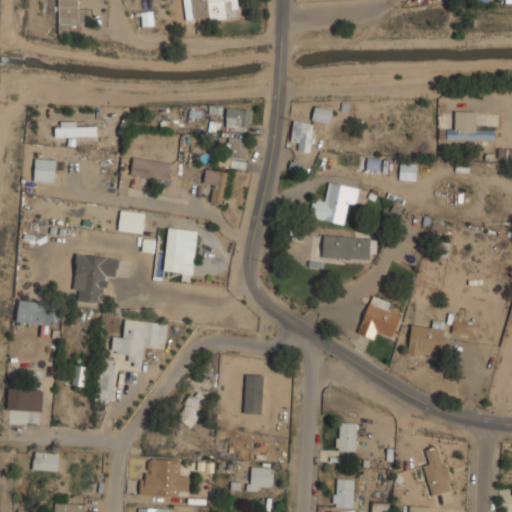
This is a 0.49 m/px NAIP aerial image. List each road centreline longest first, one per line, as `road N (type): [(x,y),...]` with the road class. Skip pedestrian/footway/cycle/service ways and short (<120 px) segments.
road 1 (tertiary): [(279,90),(246,274),(281,310),(345,354),(432,401),(511,419)]
road 2 (residential): [(308,352),(206,340),(119,441),(114,511)]
road 3 (residential): [(279,90),(46,87)]
road 4 (residential): [(308,352),(301,511)]
